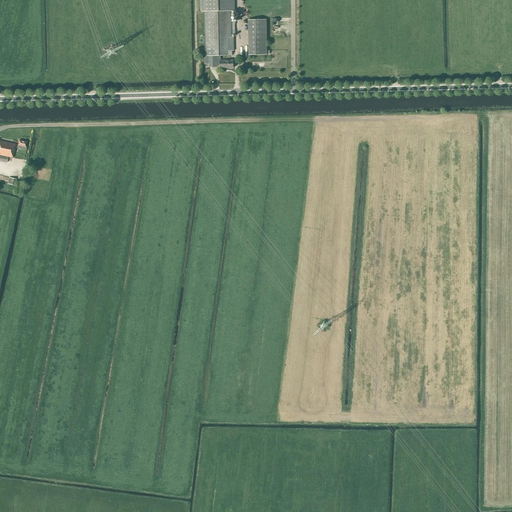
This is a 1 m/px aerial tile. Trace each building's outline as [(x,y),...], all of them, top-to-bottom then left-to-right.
[(202,0),(203,12),(205,12),(206,56),(209,56),(209,67),(217,67),(217,66),(220,66),(220,68),(233,68),(233,60),(220,60),(220,61),(219,61),(219,56),(232,56),(232,51),(234,51),(234,38),(235,38),(234,22),(232,22),(232,11),(234,11),(233,0),(202,0)] [(249,0),(249,1),(250,3),(250,4),(250,5),(251,6),(252,7),(253,8),(253,9),(254,10),(255,11),(256,11),(257,12),(258,12),(259,12),(260,13),(261,13),(262,13),(264,13),(265,12),(266,12),(267,12),(268,11),(269,11),(270,10),(271,9),(272,8),(272,7),(273,7),(273,6),(274,5),(274,4),(274,3),(274,2),(275,1),(275,0),(274,0),(249,0)] [(248,20),(249,55),(267,55),(266,19),(248,20)] [(0,161),(6,163),(8,157),(13,158),(15,148),(25,150),(26,147),(25,147),(27,142),(19,140),(18,145),(15,144),(0,141),(0,161)] [(16,179),(9,177),(7,184),(14,186),(16,179)]
